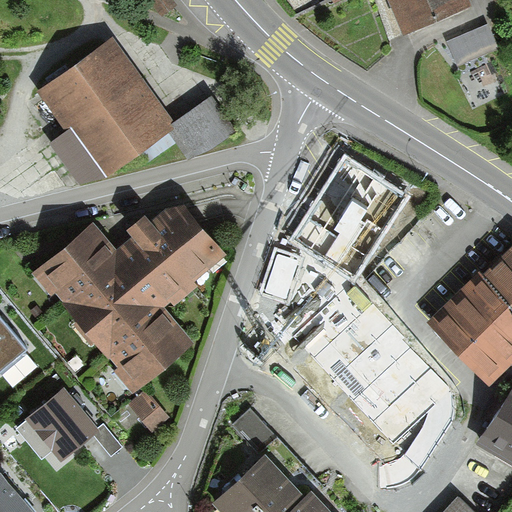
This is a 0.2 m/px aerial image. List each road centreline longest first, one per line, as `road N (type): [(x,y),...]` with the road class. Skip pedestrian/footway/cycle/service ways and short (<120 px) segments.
road 1 (residential): [(166,490),(216,369),(285,155)]
road 2 (residential): [(285,155),(263,151),(0,215)]
road 3 (secondary): [(325,83),(511,200)]
road 4 (secondary): [(234,0),(325,83)]
